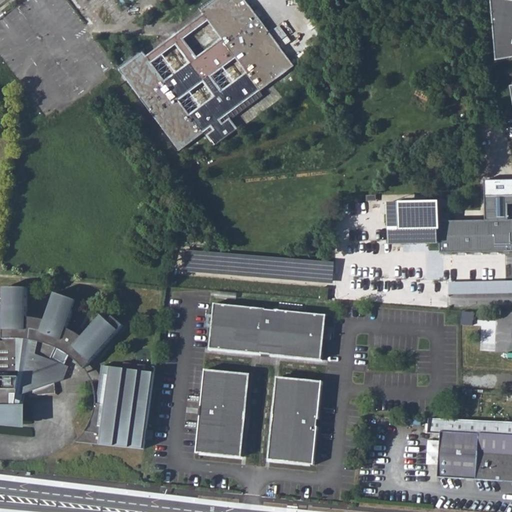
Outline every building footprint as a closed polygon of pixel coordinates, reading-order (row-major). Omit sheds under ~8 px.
[(144,49),(120,67),(181,150),(212,127),(214,130),(208,134),(217,145),(240,128),(232,117),(225,122),(222,119),(296,64),(248,0),(210,0),(201,7),(205,13),(187,26),(148,55),(144,49)] [(511,0),(492,0),(497,60),(511,57),(511,0)] [(441,253),(511,252),(511,220),(510,221),(510,205),(511,204),(511,180),(485,181),(486,221),(440,222),(441,246),(441,253)] [(440,203),(388,203),(389,247),(441,246),(440,222),(440,203)] [(7,285),(6,309),(29,309),(30,285),(20,285),(20,282),(16,281),(16,285),(7,285)] [(450,295),(511,293),(511,281),(449,283),(450,295)] [(0,422),(21,423),(25,395),(29,394),(29,400),(42,398),(41,394),(49,392),(49,397),(58,397),(56,381),(54,382),(50,374),(65,374),(67,367),(51,361),(56,349),(57,345),(58,346),(62,348),(66,349),(70,352),(72,353),(75,355),(78,358),(81,360),(84,363),(85,364),(86,366),(88,368),(124,327),(113,318),(109,323),(102,317),(83,339),(70,325),(78,303),(56,295),(47,322),(29,314),(29,326),(7,326),(6,339),(0,338),(0,422)] [(326,315),(214,304),(210,349),(322,360),(326,315)] [(29,309),(6,309),(7,326),(29,326),(29,314),(29,309)] [(57,345),(56,349),(59,350),(65,353),(67,354),(69,355),(72,358),(74,359),(75,360),(77,361),(78,363),(80,364),(82,367),(85,370),(88,368),(86,366),(85,364),(84,363),(81,360),(78,358),(75,355),(72,353),(70,352),(66,349),(62,348),(58,346),(57,345)] [(75,445),(144,454),(146,444),(147,435),(156,372),(124,368),(123,374),(102,371),(97,408),(95,408),(94,415),(91,424),(89,428),(87,431),(86,434),(84,436),(83,437),(82,438),(82,439),(80,440),(78,442),(77,443),(75,445)] [(250,374),(205,369),(197,452),(241,457),(250,374)] [(323,381),(277,377),(269,459),(315,464),(323,381)] [(511,422),(431,419),(430,432),(441,433),(438,476),(477,478),(511,480),(511,422)]
